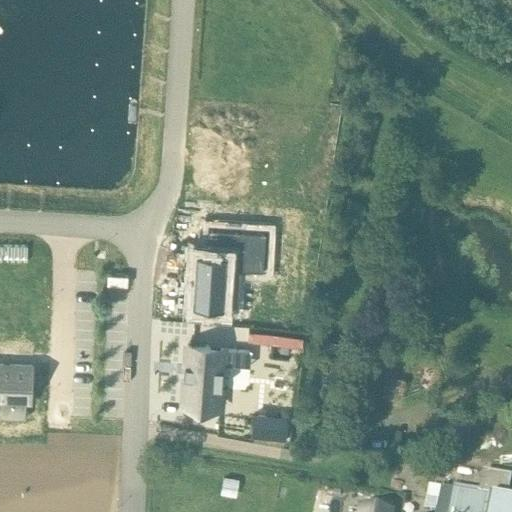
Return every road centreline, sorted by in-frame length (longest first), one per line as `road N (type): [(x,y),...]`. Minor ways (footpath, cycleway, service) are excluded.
road 1 (unclassified): [(132,511),(147,232)]
road 2 (unclassified): [(147,232),(171,176),(183,0)]
